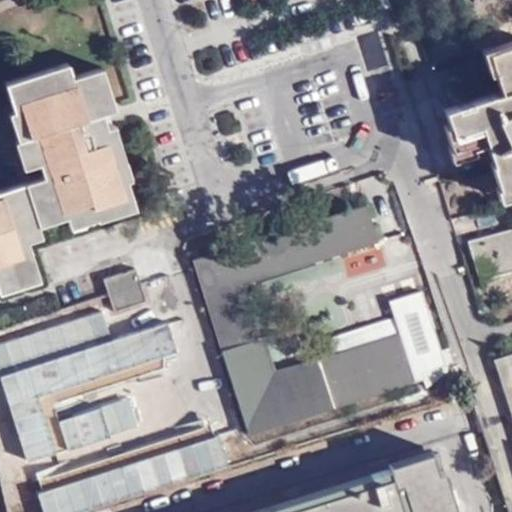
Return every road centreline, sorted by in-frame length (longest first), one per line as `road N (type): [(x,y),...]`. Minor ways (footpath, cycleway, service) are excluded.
road 1 (residential): [(182,106),(346,51),(376,139),(212,195)]
road 2 (unknown): [(372,141),(418,173),(511,425)]
